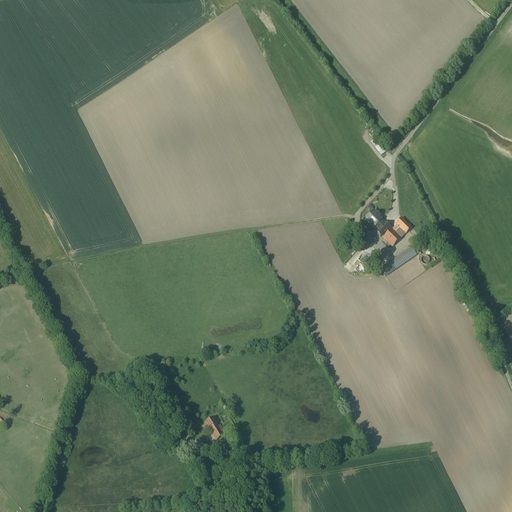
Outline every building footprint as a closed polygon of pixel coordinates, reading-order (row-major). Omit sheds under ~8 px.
[(373,141),(382,156),(388,152),(379,138),(373,141)] [(380,221),(370,211),(361,221),(371,230),(380,221)] [(411,229),(400,218),(379,239),(390,250),(400,240),(395,235),(398,231),(404,236),(411,229)] [(360,248),(349,262),(361,271),(362,270),(366,273),(376,260),(360,248)] [(415,257),(408,248),(387,264),(393,273),(415,257)] [(181,426),(190,419),(185,412),(176,418),(181,426)] [(204,424),(208,430),(219,423),(215,417),(204,424)] [(219,423),(208,430),(215,442),(226,435),(219,423)] [(190,436),(182,434),(178,447),(186,449),(190,436)] [(194,464),(202,461),(200,456),(192,459),(194,464)]
